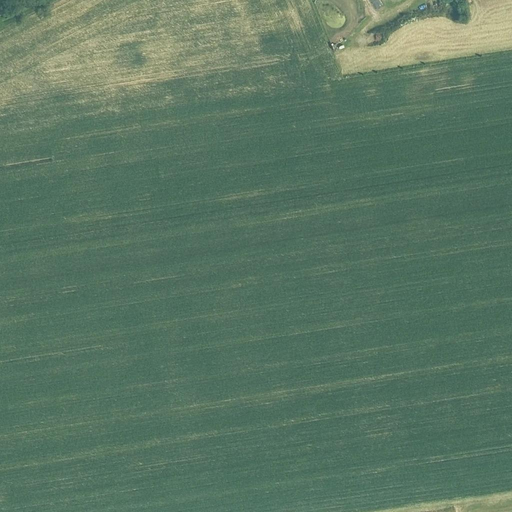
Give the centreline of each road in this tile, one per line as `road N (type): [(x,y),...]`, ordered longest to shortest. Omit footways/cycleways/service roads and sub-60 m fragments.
road 1 (track): [(478,0),(480,21),(463,33),(423,55),(384,58),(338,53),(318,41),(306,0)]
road 2 (track): [(380,511),(511,493)]
